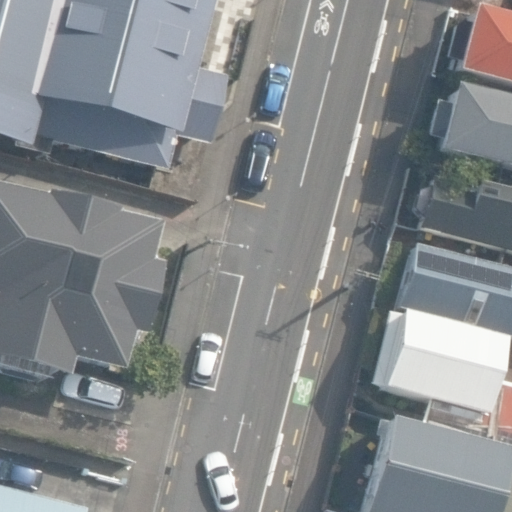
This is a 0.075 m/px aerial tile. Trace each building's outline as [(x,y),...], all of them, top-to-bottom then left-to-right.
[(0,0),(0,146),(13,149),(14,141),(160,172),(167,140),(203,147),(217,83),(187,76),(203,0),(0,0)] [(446,74),(511,91),(511,25),(463,13),(446,74)] [(511,108),(441,90),(427,155),(511,175),(511,108)] [(413,231),(511,255),(511,201),(426,180),(424,188),(410,194),(408,207),(415,216),(413,231)] [(0,367),(56,382),(62,362),(110,374),(119,339),(129,342),(148,269),(135,265),(144,229),(0,191),(0,367)] [(511,274),(410,250),(395,313),(511,341),(511,274)] [(430,435),(511,456),(511,388),(497,384),(507,345),(403,317),(383,395),(436,409),(430,435)] [(356,511),(511,511),(511,479),(498,476),(503,458),(380,425),(356,511)] [(0,511),(81,511),(0,490),(0,511)]
